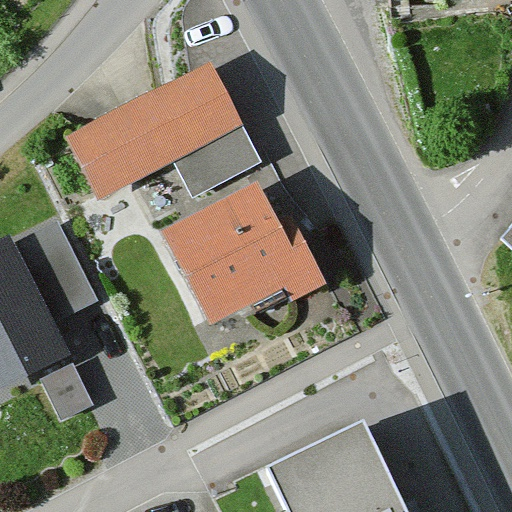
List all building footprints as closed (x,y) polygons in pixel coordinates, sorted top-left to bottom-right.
[(511,0),(393,0),(396,23),(511,8),(511,0)] [(75,150),(106,210),(244,137),(213,78),(75,150)] [(284,230),(268,198),(166,249),(214,341),(294,300),(299,312),(333,294),(297,224),(284,230)] [(0,256),(0,402),(73,363),(10,250),(0,256)] [(386,511),(360,456),(274,497),(281,511),(386,511)]
